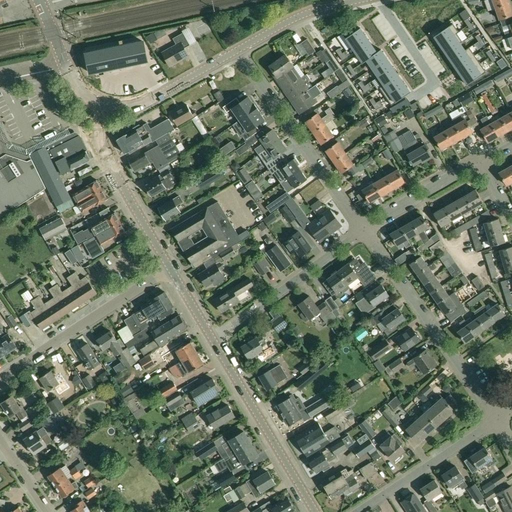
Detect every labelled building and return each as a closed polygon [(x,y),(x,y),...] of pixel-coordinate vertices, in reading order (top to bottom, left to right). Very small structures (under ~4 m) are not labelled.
[(492,0),(495,8),(509,4),(508,0),(492,0)] [(511,10),(509,4),(495,8),(499,20),(501,23),(511,19),(511,10)] [(511,19),(501,23),(502,28),(510,26),(511,31),(504,33),(506,39),(509,38),(511,36),(511,19)] [(443,30),(434,37),(439,45),(458,32),(453,24),(448,27),(447,26),(442,29),(443,30)] [(346,38),(345,38),(351,47),(366,37),(360,28),(351,34),(350,33),(345,36),(346,38)] [(458,32),(439,45),(445,53),(462,41),(457,34),(459,32),(458,32)] [(156,37),(154,33),(147,37),(149,41),(156,37)] [(173,38),(176,45),(181,42),(184,47),(189,44),(183,33),(173,38)] [(366,37),(351,47),(357,55),(372,45),(366,37)] [(301,43),(309,55),(315,51),(307,39),(301,43)] [(462,41),(445,53),(450,61),(469,48),(469,47),(465,50),(460,43),(462,42),(462,41)] [(87,54),(86,54),(90,73),(91,73),(97,71),(97,72),(98,71),(104,70),(105,70),(111,68),(111,69),(112,68),(118,67),(119,67),(125,65),(125,66),(126,65),(132,64),(133,64),(139,62),(140,62),(146,61),(147,61),(143,42),(142,42),(136,43),(135,44),(122,46),(121,47),(115,48),(114,48),(108,49),(107,50),(94,52),(93,53),(87,54)] [(181,42),(176,45),(162,52),(169,66),(179,60),(180,61),(188,56),(184,47),(181,42)] [(372,45),(357,55),(362,63),(381,50),(377,52),(372,45)] [(469,48),(450,61),(456,69),(475,56),(469,48)] [(315,53),(322,63),(328,59),(321,50),(315,53)] [(381,50),(362,63),(366,61),(372,69),(387,58),(381,50)] [(342,53),(339,55),(342,60),(347,57),(344,52),(342,53)] [(269,65),(273,71),(271,73),(276,80),(276,79),(276,80),(294,68),(294,67),(285,54),(269,65)] [(475,56),(456,69),(461,77),(480,64),(475,56)] [(326,63),(332,73),(340,68),(333,58),(326,63)] [(387,58),(372,69),(377,77),(375,78),(376,78),(393,67),(387,58)] [(480,64),(461,77),(467,85),(486,72),(480,64)] [(297,65),(276,80),(284,91),(302,79),(301,78),(304,76),(297,65)] [(393,67),(376,78),(381,86),(379,88),(398,75),(393,67)] [(511,69),(511,68),(503,73),(506,78),(511,74),(511,69)] [(503,73),(494,78),(497,83),(506,78),(503,73)] [(398,75),(379,88),(385,97),(404,84),(398,75)] [(302,79),(284,91),(292,103),(309,90),(312,87),(308,81),(305,84),(302,79)] [(491,79),(482,84),(485,89),(494,85),(491,79)] [(337,86),(341,92),(351,85),(347,80),(337,86)] [(365,86),(361,88),(365,93),(371,89),(368,84),(365,86)] [(404,84),(385,97),(391,105),(410,92),(404,84)] [(482,84),(474,89),(477,94),(485,89),(482,84)] [(337,86),(327,93),(331,99),(341,92),(337,86)] [(348,88),(342,92),(346,97),(351,93),(348,88)] [(292,103),(299,113),(317,101),(309,90),(292,103)] [(214,94),(218,102),(224,99),(219,91),(214,94)] [(486,94),(482,96),(492,112),(496,110),(486,94)] [(233,100),(223,107),(227,112),(232,109),(240,120),(257,108),(254,103),(253,104),(248,97),(240,102),(236,98),(233,100)] [(376,103),(373,105),(376,110),(383,106),(379,101),(376,103)] [(172,113),(170,114),(177,125),(193,116),(196,114),(194,110),(191,112),(187,104),(176,111),(175,109),(171,112),(172,113)] [(441,104),(432,109),(435,114),(444,109),(441,104)] [(311,118),(306,122),(314,133),(325,124),(336,117),(330,107),(324,111),(327,115),(322,119),(318,113),(319,112),(317,109),(309,114),(311,118)] [(260,113),(257,108),(240,120),(247,131),(242,135),(246,140),(256,133),(253,128),(264,120),(259,113),(260,113)] [(432,109),(424,114),(427,119),(435,114),(432,109)] [(391,110),(385,113),(389,119),(394,116),(391,110)] [(511,112),(501,118),(509,130),(511,128),(511,112)] [(197,116),(192,119),(205,141),(211,138),(197,116)] [(384,116),(376,120),(380,127),(388,123),(384,116)] [(487,116),(480,120),(485,127),(481,129),(488,142),(498,136),(491,124),(487,116)] [(474,118),(470,120),(476,129),(480,127),(474,118)] [(501,118),(491,124),(498,136),(507,132),(509,130),(501,118)] [(124,135),(117,139),(125,153),(129,151),(131,153),(138,149),(137,148),(144,144),(144,145),(151,141),(152,142),(156,140),(157,139),(169,132),(174,129),(168,119),(163,122),(151,129),(147,123),(142,126),(140,124),(132,129),(123,133),(124,135)] [(465,119),(455,125),(462,138),(473,132),(472,131),(476,129),(470,120),(467,122),(465,119)] [(450,128),(445,131),(452,144),(462,138),(455,125),(453,121),(448,124),(450,128)] [(325,124),(314,133),(321,144),(323,143),(326,146),(334,140),(331,137),(333,135),(325,124)] [(385,126),(380,129),(385,137),(388,135),(389,134),(385,126)] [(439,134),(434,137),(441,150),(452,144),(445,131),(442,126),(436,129),(439,134)] [(264,143),(255,149),(258,154),(279,140),(272,130),(261,138),(264,143)] [(388,135),(385,137),(388,143),(389,142),(394,152),(404,147),(403,146),(401,143),(400,141),(398,137),(395,131),(389,134),(388,135)] [(0,217),(46,188),(47,187),(49,191),(50,189),(32,159),(31,157),(30,154),(27,156),(8,150),(0,132),(0,217)] [(145,153),(129,162),(136,172),(151,163),(153,162),(157,169),(182,155),(172,138),(169,132),(157,139),(156,140),(159,145),(145,153)] [(377,132),(370,137),(374,142),(380,137),(377,132)] [(71,134),(30,154),(31,157),(32,159),(50,189),(49,191),(56,206),(71,199),(59,176),(55,166),(58,165),(56,160),(65,156),(69,164),(75,161),(72,157),(86,150),(80,137),(80,138),(79,136),(74,139),(71,134)] [(246,143),(236,150),(240,155),(250,148),(249,147),(258,140),(254,135),(245,142),(246,143)] [(415,139),(403,146),(404,147),(406,150),(414,165),(422,161),(422,163),(432,157),(425,145),(420,147),(418,143),(416,139),(415,139)] [(279,140),(258,154),(262,160),(268,169),(274,165),(284,158),(281,153),(286,149),(279,140)] [(334,140),(326,146),(328,149),(326,151),(334,162),(346,153),(338,142),(336,143),(334,140)] [(388,149),(382,152),(387,161),(393,158),(388,149)] [(58,165),(55,166),(59,176),(90,160),(86,150),(72,157),(75,161),(69,164),(65,156),(56,160),(58,165)] [(346,153),(334,162),(342,173),(347,169),(349,172),(357,167),(355,163),(354,164),(346,153)] [(284,158),(274,165),(278,170),(275,172),(281,182),(283,181),(288,178),(300,169),(298,166),(298,165),(299,164),(295,158),(293,160),(293,159),(288,163),(284,158)] [(370,158),(362,163),(365,167),(373,162),(370,158)] [(362,163),(357,167),(360,170),(360,171),(365,167),(362,163)] [(219,167),(197,180),(202,190),(225,176),(219,167)] [(357,167),(349,172),(352,176),(360,170),(357,167)] [(511,170),(510,167),(499,173),(506,185),(511,182),(511,170)] [(288,178),(283,181),(290,191),(295,187),(307,179),(300,169),(288,178)] [(398,169),(386,176),(393,189),(405,182),(398,169)] [(156,179),(146,184),(152,195),(163,189),(164,190),(171,186),(166,178),(172,175),(168,170),(158,176),(155,177),(156,179)] [(248,173),(241,178),(244,183),(252,178),(248,173)] [(386,176),(374,183),(382,196),(393,189),(386,176)] [(86,188),(74,194),(79,203),(80,202),(102,190),(97,180),(85,187),(86,188)] [(363,191),(357,196),(361,202),(367,198),(370,202),(382,196),(374,183),(362,190),(363,191)] [(253,189),(249,192),(256,200),(263,195),(257,187),(253,189)] [(475,189),(465,196),(472,209),(483,202),(475,189)] [(79,203),(77,203),(83,213),(95,206),(107,199),(102,190),(80,202),(79,203)] [(288,192),(275,201),(279,207),(292,198),(288,192)] [(169,202),(159,208),(166,219),(179,211),(176,206),(183,202),(179,196),(173,199),(172,199),(168,201),(169,202)] [(465,196),(454,202),(462,215),(472,209),(465,196)] [(71,199),(56,206),(60,213),(74,205),(71,199)] [(319,199),(310,206),(314,211),(323,204),(319,199)] [(292,200),(286,204),(297,217),(302,214),(292,200)] [(213,204),(172,229),(182,247),(184,245),(185,244),(186,244),(192,240),(189,236),(202,228),(205,233),(206,232),(209,237),(231,223),(217,201),(213,204)] [(454,202),(444,208),(451,221),(462,215),(454,202)] [(451,221),(444,208),(433,214),(441,227),(451,221)] [(288,209),(283,213),(290,223),(296,218),(288,209)] [(329,209),(318,217),(331,234),(342,226),(329,209)] [(487,210),(477,216),(480,222),(491,216),(487,210)] [(103,220),(90,227),(96,236),(98,235),(120,223),(115,213),(110,216),(103,220)] [(411,222),(421,239),(424,243),(424,244),(427,247),(434,242),(431,238),(429,240),(423,230),(429,227),(422,215),(411,222)] [(477,216),(466,222),(470,228),(480,222),(477,216)] [(61,217),(39,228),(46,240),(50,238),(53,237),(67,229),(66,226),(61,217)] [(318,217),(308,225),(320,242),(331,234),(318,217)] [(498,219),(484,223),(487,235),(501,231),(498,219)] [(262,222),(257,225),(262,231),(267,227),(262,222)] [(411,222),(401,227),(408,239),(413,236),(416,242),(421,239),(411,222)] [(460,226),(456,228),(459,234),(470,228),(466,222),(466,223),(460,226)] [(94,237),(89,240),(94,250),(92,251),(95,258),(105,252),(101,245),(98,241),(100,240),(101,240),(111,235),(113,238),(126,232),(120,223),(98,235),(96,236),(94,237)] [(184,245),(182,247),(195,268),(204,264),(237,244),(250,236),(247,230),(238,236),(231,223),(209,237),(206,232),(205,233),(207,237),(194,244),(192,240),(186,244),(185,244),(184,245)] [(401,227),(390,234),(397,245),(402,242),(406,248),(408,247),(411,245),(408,239),(401,227)] [(475,227),(469,229),(472,239),(478,237),(475,227)] [(456,228),(445,235),(448,240),(454,237),(459,234),(456,228)] [(83,230),(73,236),(78,245),(88,240),(83,230)] [(289,240),(283,244),(291,253),(296,249),(301,256),(311,248),(298,231),(288,239),(289,240)] [(501,231),(487,235),(488,239),(491,247),(505,242),(501,231)] [(478,237),(472,239),(476,251),(482,249),(478,237)] [(440,240),(429,248),(433,253),(439,248),(444,255),(448,253),(440,240)] [(424,243),(417,248),(420,252),(427,247),(424,244),(424,243)] [(207,269),(198,274),(206,286),(213,282),(215,285),(225,278),(220,270),(224,268),(221,262),(235,254),(234,251),(239,248),(237,244),(204,264),(207,269)] [(268,245),(261,250),(264,254),(267,252),(281,271),(290,264),(276,245),(275,246),(273,244),(269,247),(268,245)] [(511,246),(499,250),(503,262),(511,259),(511,246)] [(57,247),(52,249),(55,255),(60,253),(57,247)] [(408,257),(415,252),(415,251),(412,248),(410,250),(405,253),(408,257)] [(70,250),(65,253),(73,265),(78,261),(70,250)] [(78,261),(85,258),(82,252),(75,256),(78,261)] [(444,255),(439,258),(442,262),(447,269),(456,263),(448,253),(444,255)] [(490,253),(484,254),(488,266),(494,265),(490,253)] [(417,274),(428,267),(421,256),(410,264),(417,274)] [(264,258),(254,265),(262,276),(269,271),(266,267),(268,265),(264,258)] [(511,259),(503,262),(506,274),(511,272),(511,259)] [(348,264),(338,271),(348,285),(358,277),(365,286),(376,277),(369,268),(368,268),(363,262),(358,266),(353,260),(348,264)] [(433,263),(417,274),(424,284),(435,277),(431,271),(437,268),(433,263)] [(456,263),(447,269),(450,273),(454,278),(462,272),(456,263)] [(494,265),(488,266),(492,278),(498,276),(494,265)] [(327,279),(323,283),(324,284),(332,295),(337,292),(337,293),(341,290),(343,293),(350,288),(348,285),(338,271),(327,279)] [(74,272),(70,275),(87,300),(96,294),(85,277),(79,280),(74,272)] [(72,286),(66,289),(77,306),(87,300),(70,275),(66,278),(72,286)] [(464,275),(460,278),(465,285),(469,282),(464,275)] [(477,276),(471,280),(478,290),(484,286),(477,276)] [(424,284),(431,294),(442,287),(435,277),(424,284)] [(240,284),(215,299),(222,312),(239,301),(236,296),(244,291),(253,285),(249,279),(240,284)] [(506,280),(500,282),(504,294),(509,292),(506,280)] [(469,282),(465,285),(469,292),(474,289),(469,282)] [(56,284),(52,287),(68,312),(77,306),(66,289),(61,292),(56,284)] [(368,286),(355,295),(362,306),(371,300),(374,305),(389,295),(381,285),(372,291),(368,286)] [(53,297),(48,301),(59,318),(68,312),(52,287),(48,289),(53,297)] [(431,294),(438,304),(449,296),(442,287),(431,294)] [(484,291),(477,296),(480,300),(487,295),(484,291)] [(132,315),(124,320),(134,337),(125,344),(127,347),(128,348),(150,335),(146,328),(149,327),(146,321),(157,315),(160,319),(162,320),(175,312),(172,307),(173,306),(165,292),(153,299),(141,306),(143,308),(132,315)] [(38,296),(34,299),(34,300),(50,324),(59,318),(48,301),(43,304),(38,296)] [(302,298),(297,301),(299,304),(304,311),(300,315),(305,322),(310,319),(318,313),(326,325),(336,318),(331,311),(330,312),(324,303),(317,307),(309,296),(304,300),(302,298)] [(331,296),(325,300),(333,311),(338,307),(331,296)] [(449,296),(438,304),(445,314),(456,306),(449,296)] [(477,296),(470,301),(473,305),(480,300),(477,296)] [(29,311),(24,314),(31,324),(35,321),(41,330),(50,324),(34,300),(34,299),(30,301),(30,302),(35,309),(30,313),(29,311)] [(497,304),(487,311),(495,322),(505,315),(497,304)] [(462,306),(457,310),(461,315),(467,311),(462,306)] [(1,309),(0,310),(0,311),(5,319),(7,318),(11,315),(5,307),(1,309)] [(381,307),(371,313),(374,317),(383,310),(381,307)] [(484,307),(474,314),(477,318),(485,329),(495,322),(487,311),(484,307)] [(373,318),(370,320),(373,326),(383,319),(385,323),(389,328),(384,331),(387,336),(399,327),(397,324),(405,318),(397,308),(387,315),(384,310),(373,318)] [(457,310),(447,317),(451,322),(461,315),(457,310)] [(5,319),(11,328),(18,324),(18,323),(12,314),(11,315),(7,318),(5,319)] [(157,339),(141,349),(145,356),(179,335),(178,332),(185,328),(178,316),(165,324),(152,332),(157,339)] [(281,316),(272,323),(278,331),(287,324),(281,316)] [(470,318),(465,321),(475,336),(485,329),(477,318),(472,321),(470,318)] [(463,328),(457,332),(465,343),(475,336),(465,321),(463,320),(459,323),(463,328)] [(296,326),(291,329),(295,336),(301,332),(296,326)] [(0,345),(5,353),(15,347),(7,334),(5,336),(1,329),(0,328),(0,345)] [(364,328),(354,335),(359,341),(368,334),(364,328)] [(412,328),(397,338),(405,350),(420,340),(419,339),(420,337),(417,333),(416,333),(412,328)] [(98,339),(97,339),(103,350),(110,346),(116,355),(117,354),(126,368),(137,361),(132,354),(128,349),(128,348),(127,347),(126,348),(120,338),(117,340),(111,330),(103,335),(101,334),(97,337),(98,339)] [(261,335),(241,346),(245,353),(244,354),(246,358),(248,357),(249,359),(257,355),(261,362),(276,353),(272,346),(269,348),(261,335)] [(300,342),(296,337),(291,340),(286,343),(290,348),(300,342)] [(385,340),(369,352),(375,360),(391,348),(385,340)] [(183,344),(169,352),(172,357),(178,354),(182,360),(182,361),(197,352),(191,342),(185,345),(183,344)] [(88,343),(77,350),(85,362),(90,370),(100,363),(95,356),(96,355),(88,343)] [(133,346),(128,349),(132,354),(137,351),(133,346)] [(413,359),(416,363),(424,374),(437,364),(426,349),(413,359)] [(176,365),(169,369),(172,374),(177,378),(183,375),(188,372),(188,373),(204,363),(197,352),(182,361),(182,360),(181,361),(176,364),(176,365)] [(320,353),(313,358),(316,362),(323,357),(320,353)] [(150,355),(139,361),(145,370),(152,366),(150,363),(153,360),(150,355)] [(401,358),(389,365),(394,372),(405,365),(401,358)] [(310,359),(305,363),(309,369),(314,365),(310,359)] [(410,367),(416,363),(413,359),(407,363),(410,367)] [(269,370),(259,376),(263,384),(263,385),(264,388),(266,388),(267,390),(279,383),(278,382),(288,377),(280,364),(269,370)] [(389,365),(385,369),(389,375),(394,372),(389,365)] [(313,369),(295,384),(300,391),(318,376),(313,369)] [(51,370),(40,377),(48,391),(56,387),(60,393),(65,390),(60,381),(58,382),(51,370)] [(90,374),(82,379),(89,389),(97,385),(90,374)] [(199,388),(192,392),(200,405),(207,400),(206,397),(219,389),(212,378),(198,387),(199,388)] [(173,382),(159,390),(163,398),(177,389),(173,382)] [(361,386),(359,382),(351,387),(353,391),(361,386)] [(129,384),(120,390),(124,396),(133,391),(129,384)] [(444,385),(443,388),(443,391),(446,392),(449,391),(451,388),(450,385),(447,384),(444,385)] [(421,392),(426,396),(433,389),(428,385),(421,392)] [(179,391),(164,400),(167,406),(168,407),(183,398),(179,391)] [(422,393),(418,396),(422,401),(426,402),(428,400),(422,393)] [(130,394),(124,399),(124,401),(126,403),(132,413),(139,409),(133,399),(130,394)] [(283,401),(277,405),(277,406),(282,414),(283,415),(284,418),(284,419),(285,421),(286,421),(288,425),(302,417),(304,421),(329,406),(325,398),(300,412),(293,401),(296,399),(292,394),(282,400),(283,401)] [(442,397),(433,406),(445,419),(454,410),(451,407),(457,402),(450,394),(444,399),(442,397)] [(3,402),(1,403),(10,416),(16,412),(21,420),(27,416),(28,416),(27,415),(21,405),(19,406),(12,396),(3,402)] [(58,397),(48,403),(51,408),(54,413),(55,413),(57,412),(59,411),(63,408),(64,407),(58,397)] [(117,397),(112,400),(117,406),(122,403),(117,397)] [(410,399),(403,407),(406,411),(414,403),(410,399)] [(339,402),(323,412),(328,420),(344,410),(339,402)] [(219,409),(207,416),(210,421),(211,423),(216,420),(220,425),(235,416),(228,405),(220,410),(219,409)] [(445,419),(433,406),(424,413),(436,426),(445,419)] [(387,408),(382,412),(395,427),(400,423),(387,408)] [(55,413),(42,421),(45,426),(51,435),(60,428),(56,422),(61,418),(57,412),(55,413)] [(416,415),(412,418),(415,422),(427,435),(436,426),(424,413),(419,418),(416,415)] [(22,421),(19,424),(23,431),(27,428),(33,424),(29,418),(28,416),(27,416),(21,420),(22,420),(22,421)] [(195,416),(184,423),(190,432),(200,425),(195,416)] [(365,420),(359,425),(366,434),(369,438),(370,439),(376,434),(365,420)] [(318,422),(295,436),(301,447),(307,456),(340,436),(334,426),(324,433),(318,422)] [(406,429),(418,442),(427,435),(415,422),(406,429)] [(37,431),(24,440),(33,454),(47,445),(53,441),(43,427),(39,430),(37,431)] [(229,440),(222,445),(230,458),(252,445),(251,443),(252,441),(249,437),(247,436),(244,431),(229,440)] [(392,436),(381,445),(394,460),(405,450),(400,445),(402,443),(399,439),(394,434),(392,436)] [(360,444),(353,449),(359,458),(375,446),(370,439),(369,438),(360,444)] [(322,452),(309,460),(317,473),(323,469),(324,471),(330,467),(331,466),(336,462),(339,459),(337,455),(347,448),(342,440),(342,439),(327,448),(327,449),(323,452),(322,452)] [(147,442),(142,445),(145,450),(150,446),(147,442)] [(214,442),(196,453),(199,456),(201,460),(218,449),(214,442)] [(252,445),(230,458),(236,468),(243,463),(243,464),(258,455),(252,445)] [(470,457),(464,461),(472,473),(486,464),(488,467),(496,462),(494,459),(485,446),(470,457)] [(74,454),(70,449),(66,452),(69,457),(74,454)] [(376,451),(370,455),(374,460),(380,456),(376,451)] [(223,459),(215,464),(220,472),(228,467),(223,459)] [(371,462),(360,469),(366,479),(378,472),(371,462)] [(75,466),(70,470),(73,475),(78,471),(75,467),(75,466)] [(456,466),(442,475),(450,487),(451,486),(452,488),(458,484),(461,488),(467,485),(463,478),(456,466)] [(60,467),(48,476),(55,487),(68,478),(60,467)] [(345,468),(322,482),(326,489),(350,475),(354,473),(352,469),(348,472),(345,468)] [(78,471),(73,475),(76,479),(81,475),(79,471),(78,471)] [(232,471),(218,480),(222,486),(236,478),(232,471)] [(253,478),(247,482),(252,490),(257,497),(263,493),(262,491),(275,483),(268,471),(255,479),(253,478)] [(503,472),(492,480),(496,486),(507,479),(503,472)] [(92,475),(84,481),(88,488),(97,482),(92,475)] [(350,475),(326,489),(332,498),(343,491),(345,495),(360,486),(355,478),(352,480),(350,475)] [(68,478),(55,487),(62,497),(75,489),(78,487),(75,482),(71,484),(68,478)] [(434,480),(420,489),(428,500),(424,502),(431,511),(436,511),(429,500),(442,492),(434,480)] [(492,480),(488,483),(492,489),(496,486),(492,480)] [(475,484),(467,489),(476,503),(477,502),(484,497),(483,495),(475,484)] [(240,485),(233,489),(239,499),(246,496),(240,485)] [(230,486),(223,490),(225,494),(228,492),(234,502),(239,499),(233,489),(232,490),(230,486)] [(511,511),(511,487),(511,486),(496,494),(505,511),(511,511)] [(93,488),(85,493),(89,499),(97,494),(93,488)] [(492,489),(483,495),(484,497),(486,501),(493,497),(493,498),(496,496),(492,489)] [(401,502),(408,511),(425,511),(426,511),(414,494),(401,502)] [(261,506),(251,511),(293,511),(295,511),(288,497),(272,506),(269,501),(261,506)] [(486,501),(485,502),(486,502),(489,508),(496,504),(493,498),(493,497),(486,501)] [(76,508),(71,511),(72,511),(91,511),(84,502),(83,500),(74,505),(76,508)] [(244,502),(226,511),(249,511),(244,502)]
